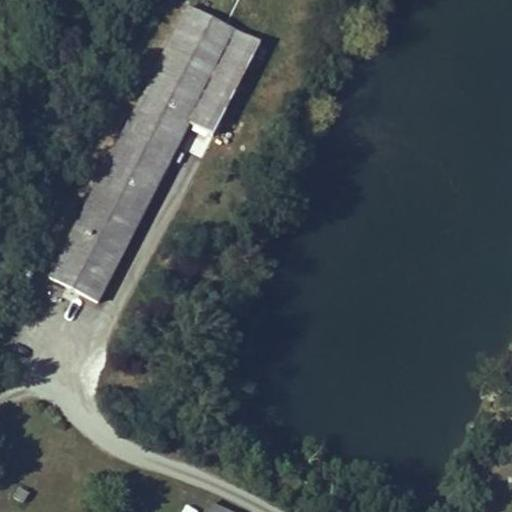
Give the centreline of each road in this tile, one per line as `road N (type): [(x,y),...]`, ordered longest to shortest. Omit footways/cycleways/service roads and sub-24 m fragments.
road 1 (unclassified): [(288,511),(140,452),(51,353)]
road 2 (unknown): [(77,381),(200,157)]
